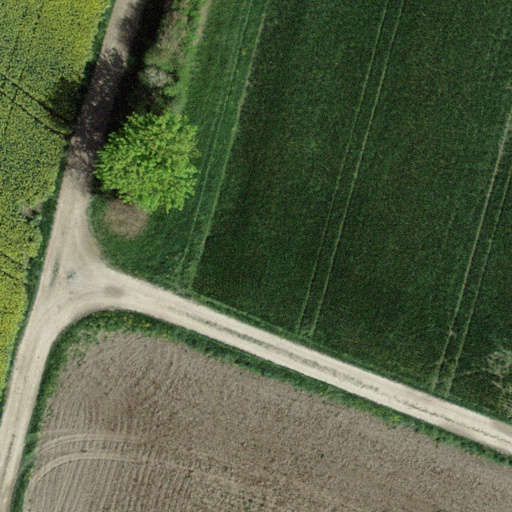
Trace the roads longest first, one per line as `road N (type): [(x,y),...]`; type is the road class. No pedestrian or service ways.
road 1 (track): [(511,431),(39,267)]
road 2 (track): [(39,267),(115,0)]
road 3 (track): [(0,443),(39,267)]
